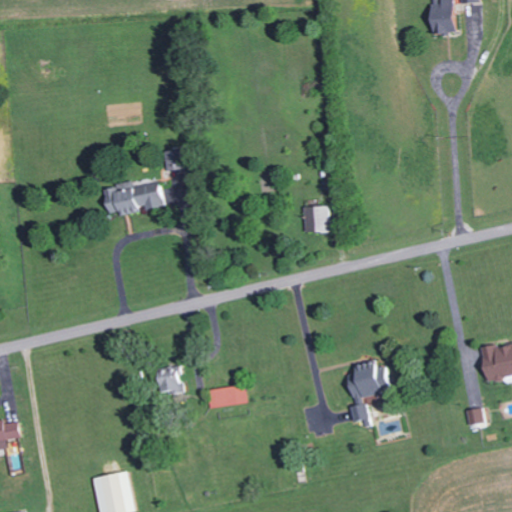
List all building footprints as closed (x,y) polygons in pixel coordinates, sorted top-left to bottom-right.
[(439,0),(440,4),(435,4),(435,32),(458,31),(457,0),(439,0)] [(186,168),(185,148),(167,149),(167,169),(186,168)] [(165,205),(161,180),(106,190),(110,212),(120,210),(121,214),(144,210),(144,208),(165,205)] [(306,231),(330,230),(330,205),(305,205),(306,231)] [(481,347),(489,382),(511,376),(511,343),(499,346),(498,342),(481,347)] [(371,416),(367,394),(391,390),(385,360),(354,366),(357,382),(350,383),(357,419),(371,416)] [(160,369),(162,393),(184,390),(181,367),(160,369)] [(248,403),(246,384),(210,388),(212,406),(248,403)] [(472,429),(487,425),(483,406),(467,410),(472,429)] [(125,511),(136,510),(127,469),(92,477),(99,511),(125,511)]
